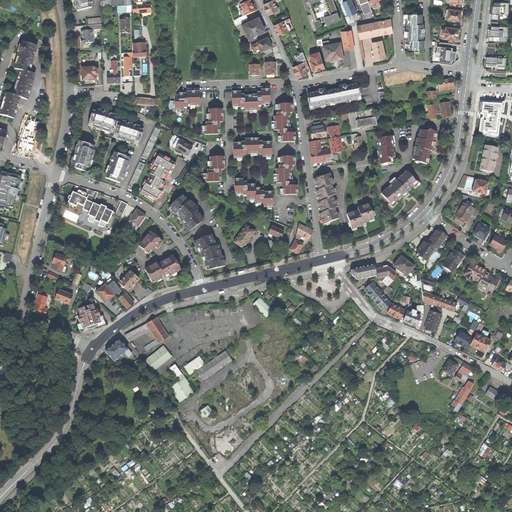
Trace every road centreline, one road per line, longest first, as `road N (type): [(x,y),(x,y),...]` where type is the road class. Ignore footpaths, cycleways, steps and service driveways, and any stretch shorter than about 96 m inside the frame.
road 1 (residential): [(54,172),(153,213),(181,242),(202,288)]
road 2 (residential): [(353,290),(383,322),(511,383)]
road 3 (residential): [(93,348),(63,431),(0,497)]
road 4 (residential): [(321,260),(295,84)]
road 5 (residential): [(422,212),(450,171),(468,72)]
road 6 (residential): [(54,172),(21,314)]
road 7 (residential): [(202,288),(148,306),(93,348)]
road 8 (residential): [(295,84),(170,87)]
